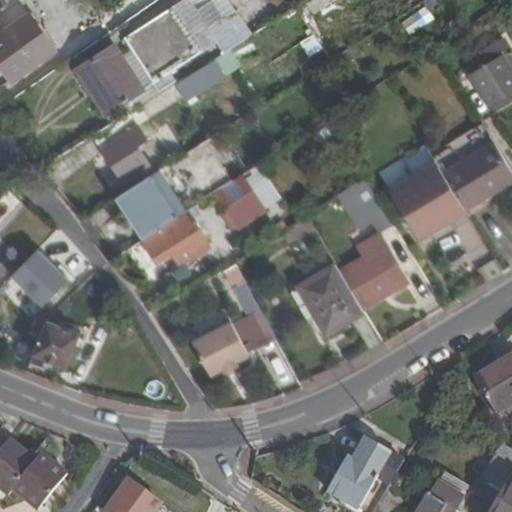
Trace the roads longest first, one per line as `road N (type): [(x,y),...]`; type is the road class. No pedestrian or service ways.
road 1 (residential): [(207,434),(106,260),(0,147)]
road 2 (tertiary): [(511,294),(343,394),(280,421),(207,434)]
road 3 (tertiary): [(119,429),(0,386)]
